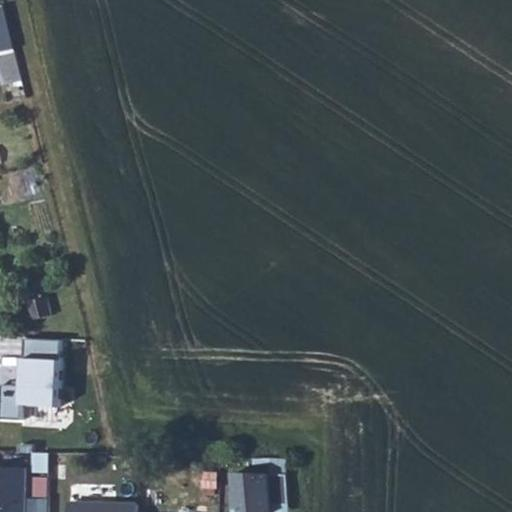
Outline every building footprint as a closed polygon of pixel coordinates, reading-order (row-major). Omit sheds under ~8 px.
[(0,50),(19,46),(8,3),(0,4),(0,50)] [(26,79),(19,46),(0,50),(0,51),(8,83),(26,79)] [(49,293),(33,297),(37,315),(53,311),(49,293)] [(63,344),(31,343),(29,388),(4,387),(2,420),(55,423),(55,415),(67,415),(70,368),(62,368),(63,344)] [(0,511),(29,511),(32,462),(0,460),(0,511)] [(298,504),(298,473),(245,474),(246,491),(243,491),(244,511),(259,511),(281,511),(282,511),(282,504),(298,504)] [(140,511),(141,498),(73,495),(72,511),(140,511)]
